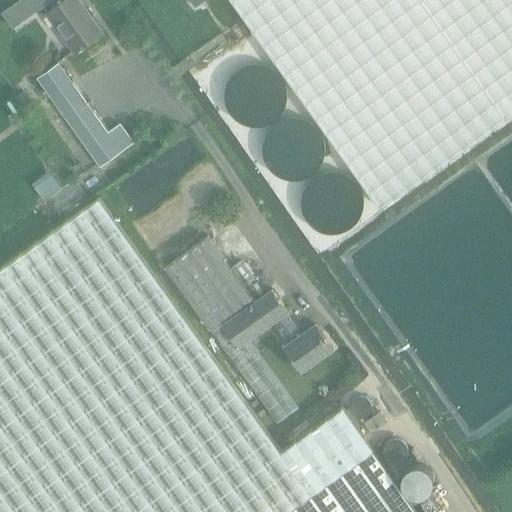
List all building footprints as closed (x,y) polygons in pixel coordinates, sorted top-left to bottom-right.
[(18,0),(1,12),(12,27),(50,0),(18,0)] [(78,0),(63,0),(45,13),(73,52),(102,32),(78,0)] [(511,0),(228,0),(273,61),(381,212),(511,117),(511,0)] [(39,75),(36,77),(99,165),(120,150),(131,143),(118,123),(107,131),(57,61),(39,75)] [(22,91),(17,95),(26,109),(32,105),(22,91)] [(44,196),(62,184),(51,168),(33,180),(44,196)] [(0,511),(284,511),(311,493),(280,450),(99,196),(60,224),(0,266),(0,511)] [(207,238),(165,267),(209,328),(212,326),(278,422),(297,408),(248,340),(274,321),(287,341),(300,332),(286,313),(287,311),(271,287),(251,301),(241,287),(228,269),(207,238)] [(241,260),(228,269),(241,287),(254,278),(241,260)] [(287,341),(282,344),(300,370),(304,367),(305,368),(313,362),(312,361),(332,347),(314,322),(300,332),(287,341)] [(417,511),(342,406),(280,450),(311,493),(284,511),(417,511)] [(379,410),(364,422),(371,431),(386,420),(379,410)] [(437,481),(423,458),(400,472),(415,495),(437,481)]
